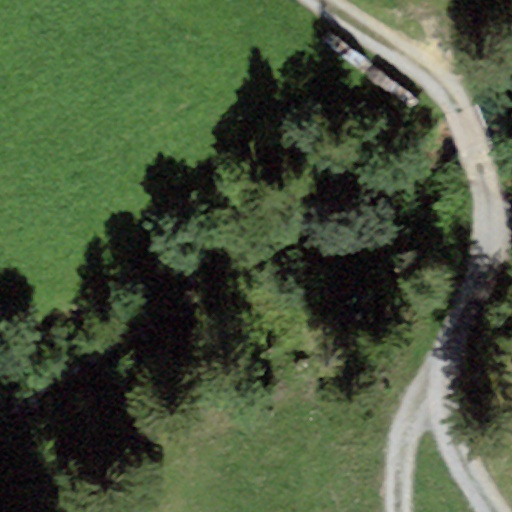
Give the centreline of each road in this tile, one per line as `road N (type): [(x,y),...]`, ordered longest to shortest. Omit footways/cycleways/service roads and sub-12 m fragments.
road 1 (track): [(323,0),(466,110),(491,225),(429,389),(449,445),(497,511)]
road 2 (track): [(400,511),(407,434),(429,389)]
